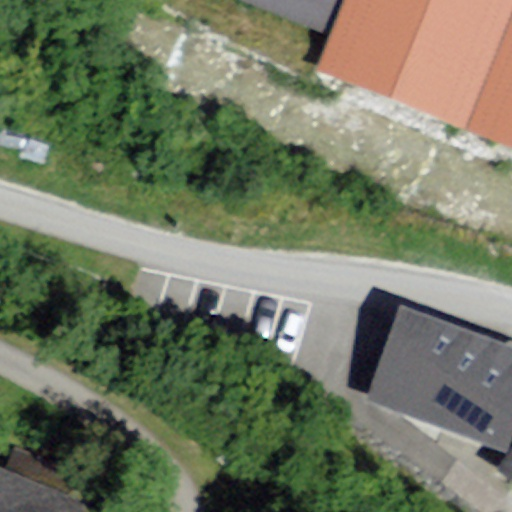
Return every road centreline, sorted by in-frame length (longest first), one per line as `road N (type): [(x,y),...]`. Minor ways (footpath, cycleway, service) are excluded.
road 1 (unclassified): [(511,314),(407,284),(246,268),(0,200)]
road 2 (residential): [(0,349),(157,472),(168,511)]
